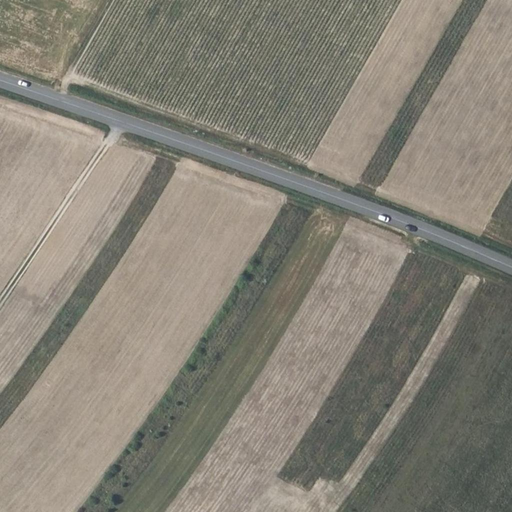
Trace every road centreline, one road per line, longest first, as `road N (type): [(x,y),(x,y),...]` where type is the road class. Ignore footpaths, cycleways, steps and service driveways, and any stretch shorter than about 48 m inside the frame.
road 1 (secondary): [(0,80),(511,267)]
road 2 (track): [(0,303),(119,120)]
